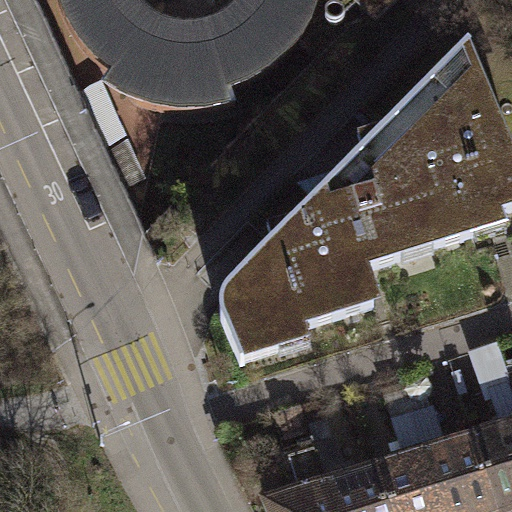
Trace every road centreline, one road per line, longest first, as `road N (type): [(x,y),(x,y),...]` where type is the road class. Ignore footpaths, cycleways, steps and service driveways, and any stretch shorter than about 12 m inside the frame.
road 1 (residential): [(201,511),(0,81)]
road 2 (trunk): [(0,332),(323,0)]
road 3 (trunk): [(222,0),(89,122),(0,164)]
